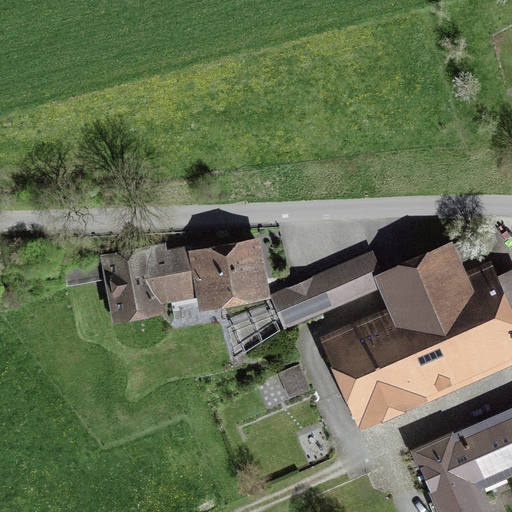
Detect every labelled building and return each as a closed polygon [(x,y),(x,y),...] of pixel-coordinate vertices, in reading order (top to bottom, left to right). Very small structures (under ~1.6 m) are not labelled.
[(257,243),(204,253),(194,255),(197,276),(202,275),(206,296),(211,300),(219,299),(220,296),(257,289),(254,265),(261,264),(257,243)] [(143,254),(110,260),(108,249),(62,258),(65,271),(110,262),(120,313),(155,306),(154,301),(171,298),(173,308),(179,307),(178,301),(206,296),(202,275),(197,276),(194,255),(204,253),(203,246),(165,253),(164,248),(143,252),(143,254)] [(511,341),(511,270),(467,290),(449,249),(383,278),(385,280),(401,319),(336,348),(366,416),(415,395),(411,386),(511,341)] [(372,254),(274,296),(286,323),(385,280),(383,278),(372,254)] [(238,323),(246,344),(280,332),(271,310),(238,323)] [(290,392),(310,386),(302,362),(283,368),(290,392)] [(511,471),(511,408),(451,435),(451,434),(415,450),(442,511),(484,511),(490,509),(477,480),(481,479),(483,484),(511,471)]
